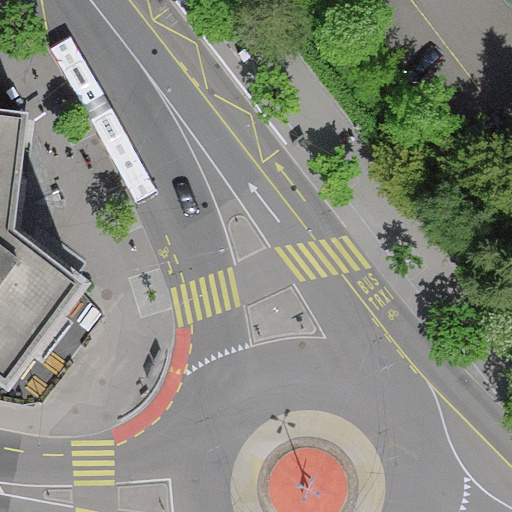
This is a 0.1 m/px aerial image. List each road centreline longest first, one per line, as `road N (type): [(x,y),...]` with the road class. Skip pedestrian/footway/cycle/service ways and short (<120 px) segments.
road 1 (secondary): [(376,411),(352,320),(308,239),(203,109),(99,0)]
road 2 (secondary): [(80,0),(166,148),(215,291),(241,409)]
road 3 (secondary): [(0,487),(92,499),(204,497)]
road 4 (secondary): [(376,411),(332,388),(306,385),(241,409)]
